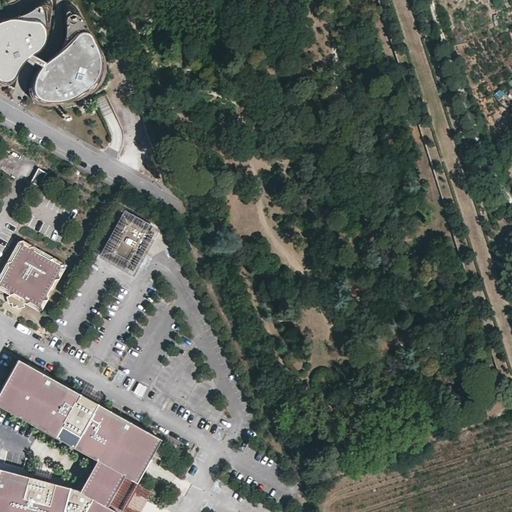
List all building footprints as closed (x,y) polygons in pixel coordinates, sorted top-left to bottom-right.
[(74,9),(69,10),(67,14),(66,26),(66,40),(49,56),(44,61),(38,68),(35,77),(35,84),(40,92),(49,95),(63,94),(72,91),(83,85),(96,74),(99,68),(101,56),(99,45),(92,29),(86,18),(79,10),(74,9)] [(0,74),(0,75),(7,76),(11,75),(16,72),(23,58),(28,53),(32,49),(34,48),(46,39),(47,25),(41,15),(24,14),(12,12),(6,14),(0,16),(0,74)] [(49,56),(34,48),(28,53),(44,61),(49,56)] [(46,173),(38,168),(30,182),(38,187),(46,173)] [(132,270),(153,232),(123,216),(102,253),(132,270)] [(61,268),(65,267),(64,264),(60,265),(55,262),(53,258),(49,259),(44,256),(42,252),(39,253),(34,250),(33,246),(28,247),(23,244),(22,240),(18,241),(20,245),(17,250),(12,252),(13,255),(11,261),(7,262),(8,266),(5,271),(0,273),(2,277),(0,279),(0,285),(7,290),(9,294),(13,293),(24,299),(25,302),(29,301),(37,307),(38,310),(41,308),(40,305),(44,300),(48,298),(46,295),(49,290),(53,288),(52,285),(55,279),(59,278),(58,274),(61,268)] [(13,293),(9,294),(7,295),(9,302),(12,301),(13,305),(17,304),(18,307),(26,305),(25,302),(24,299),(13,293)] [(136,482),(160,438),(97,403),(96,404),(79,394),(80,393),(17,358),(0,388),(0,405),(55,437),(58,432),(75,442),(73,446),(93,458),(136,482)] [(134,391),(142,395),(146,386),(138,382),(134,391)] [(97,403),(80,393),(79,394),(96,404),(97,403)] [(75,442),(58,432),(55,437),(73,446),(75,442)] [(136,482),(93,458),(84,474),(76,489),(119,511),(136,482)] [(119,511),(76,489),(49,482),(48,483),(33,479),(33,478),(0,468),(0,511),(119,511)] [(149,488),(136,482),(119,511),(135,511),(140,503),(149,488)]
